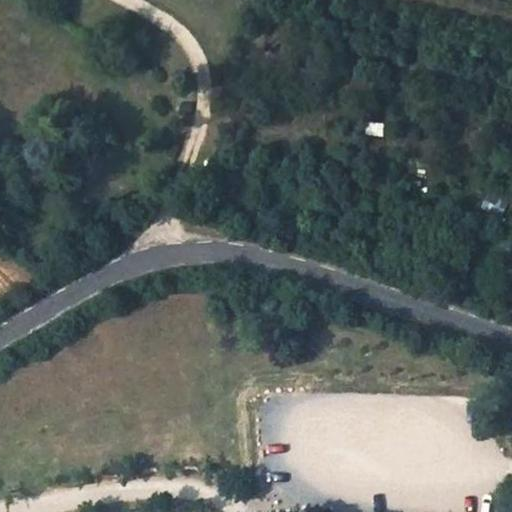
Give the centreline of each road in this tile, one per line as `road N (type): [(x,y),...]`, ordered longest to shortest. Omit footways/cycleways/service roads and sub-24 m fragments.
road 1 (unclassified): [(0,337),(125,263),(213,249),(274,260),(511,338)]
road 2 (track): [(167,253),(168,200),(209,81),(191,33),(124,0)]
